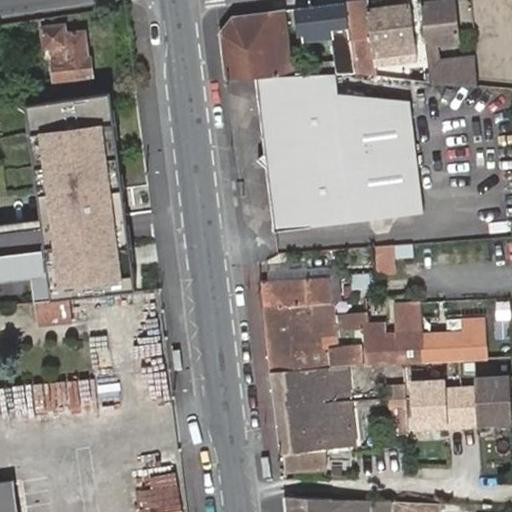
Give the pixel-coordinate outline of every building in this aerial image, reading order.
[(360,0),(346,2),(352,64),(362,63),(364,72),(375,72),(374,64),(384,63),(383,49),(407,45),(409,60),(416,60),(410,4),(369,10),(369,12),(362,13),(360,0)] [(453,0),(421,4),(431,81),(479,86),(475,40),(437,44),(436,33),(457,30),(453,0)] [(331,30),(335,72),(338,72),(352,72),(352,64),(346,2),(312,6),(315,31),(331,30)] [(221,33),(226,78),(257,76),(301,74),(301,65),(290,66),(283,10),(234,16),(221,33)] [(94,76),(91,57),(88,57),(85,30),(65,32),(64,25),(44,28),(46,50),(51,49),(55,82),(94,76)] [(384,63),(409,60),(407,45),(383,49),(384,63)] [(301,74),(257,76),(266,150),(260,156),(268,165),(275,229),(426,210),(412,98),(341,90),(338,72),(335,72),(301,74)] [(135,289),(111,91),(27,102),(51,299),(135,289)] [(396,246),(380,247),(382,273),(398,272),(396,246)] [(340,270),(267,276),(267,285),(330,279),(333,304),(344,303),(340,270)] [(376,273),(353,275),(354,288),(377,286),(376,273)] [(261,284),(271,374),(333,370),(350,370),(363,369),(361,357),(367,357),(366,348),(339,351),(333,304),(330,279),(267,285),(261,284)] [(70,321),(67,298),(38,301),(40,325),(70,321)] [(386,329),(368,331),(370,369),(443,364),(442,339),(426,340),(425,306),(397,307),(399,337),(386,338),(386,329)] [(342,317),(342,332),(368,331),(367,316),(342,317)] [(486,324),(464,325),(465,338),(442,339),(443,364),(488,362),(486,324)] [(271,374),(280,454),(282,454),(282,472),(323,471),(322,453),(326,452),(321,403),(335,402),(333,370),(271,374)] [(350,370),(333,370),(335,402),(352,400),(350,370)] [(9,379),(9,405),(99,406),(99,380),(9,379)] [(481,392),(464,393),(467,428),(511,424),(511,380),(480,383),(481,392)] [(447,385),(415,387),(418,431),(467,428),(464,393),(448,394),(447,385)] [(335,402),(321,403),(326,452),(359,450),(352,400),(335,402)] [(0,511),(20,511),(17,481),(0,482),(0,511)] [(284,497),(286,511),(394,511),(395,501),(284,497)]
